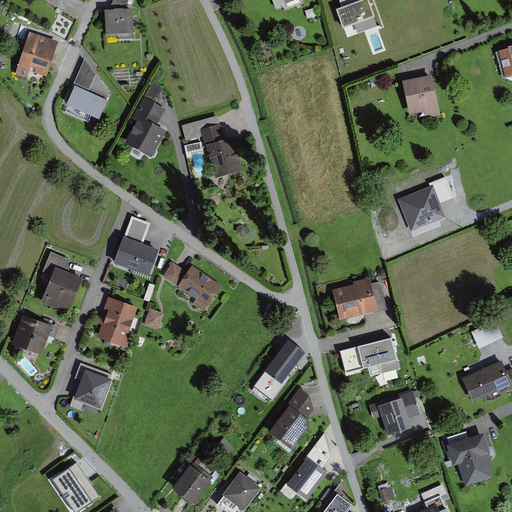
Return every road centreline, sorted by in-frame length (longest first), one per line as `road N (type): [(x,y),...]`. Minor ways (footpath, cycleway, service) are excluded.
road 1 (residential): [(207,0),(258,126),(304,303)]
road 2 (residential): [(100,0),(52,110),(57,130),(89,168),(133,198)]
road 3 (residential): [(133,198),(46,412)]
road 4 (residential): [(304,303),(367,511)]
road 5 (residential): [(133,198),(272,295),(304,303)]
road 6 (residential): [(46,412),(143,511)]
